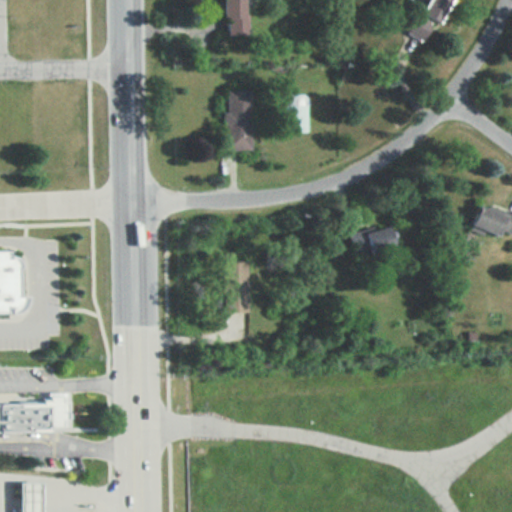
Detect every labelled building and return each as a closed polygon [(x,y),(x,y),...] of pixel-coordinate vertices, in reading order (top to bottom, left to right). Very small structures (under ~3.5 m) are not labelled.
[(220,0),(220,36),(243,35),(243,0),(220,0)] [(448,0),(420,0),(401,39),(419,47),(431,23),(436,25),(448,0)] [(220,110),(220,148),(249,148),(249,88),(224,88),(224,110),(220,110)] [(279,103),(280,129),(303,128),(302,103),(279,103)] [(506,215),(476,206),(469,229),(499,239),(506,215)] [(387,224),(345,233),(351,261),(393,252),(387,224)] [(0,249),(8,249),(8,254),(12,255),(15,256),(17,259),(18,262),(19,266),(17,266),(18,295),(26,295),(25,299),(23,304),(21,307),(18,311),(13,312),(8,313),(8,310),(0,310),(0,249)] [(221,258),(221,309),(245,309),(245,258),(221,258)] [(0,403),(0,430),(46,430),(46,431),(60,431),(59,418),(63,418),(63,401),(59,401),(59,395),(46,395),(46,404),(18,405),(18,403),(0,403)] [(15,511),(15,482),(37,482),(36,511),(15,511)]
